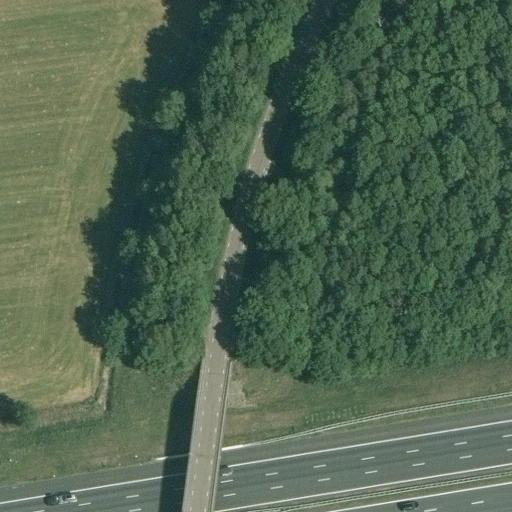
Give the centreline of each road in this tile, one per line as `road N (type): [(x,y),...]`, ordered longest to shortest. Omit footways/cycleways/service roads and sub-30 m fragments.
road 1 (unclassified): [(196,511),(246,204),(328,0)]
road 2 (motorway): [(511,443),(90,511)]
